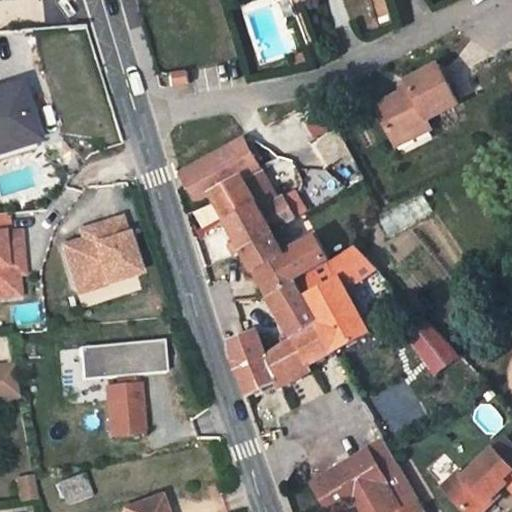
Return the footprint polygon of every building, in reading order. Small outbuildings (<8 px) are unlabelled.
[(391,91),(407,125),(444,109),(442,104),(475,90),(456,51),(424,66),(427,74),(391,91)] [(199,56),(179,60),(183,71),(201,67),(199,56)] [(25,82),(0,89),(0,148),(34,138),(30,121),(25,102),(31,101),(25,82)] [(448,117),(444,109),(407,125),(411,134),(448,117)] [(260,125),(197,164),(214,193),(226,186),(259,236),(293,217),(316,205),(306,189),(282,201),(261,166),(278,155),(260,125)] [(19,205),(0,206),(0,271),(19,269),(17,248),(16,239),(22,238),(19,205)] [(259,236),(294,288),(326,273),(327,274),(360,255),(344,226),(310,242),(293,217),(259,236)] [(123,218),(91,227),(93,236),(85,239),(65,245),(77,282),(105,274),(108,284),(140,274),(123,218)] [(91,227),(82,230),(85,239),(93,236),(91,227)] [(404,269),(389,239),(360,255),(327,274),(347,315),(361,344),(399,324),(378,284),(404,269)] [(300,297),(321,329),(347,315),(327,274),(326,273),(294,288),(300,297)] [(105,274),(77,282),(80,293),(108,284),(105,274)] [(492,345),(450,297),(431,314),(443,327),(473,362),(492,345)] [(335,357),(361,344),(347,315),(321,329),(335,357)] [(242,336),(264,383),(301,362),(292,343),(279,317),(242,336)] [(431,373),(459,357),(442,327),(414,343),(431,373)] [(335,357),(321,329),(292,343),(301,362),(308,378),(338,362),(335,357)] [(0,369),(22,367),(18,335),(0,337),(0,369)] [(83,381),(109,378),(114,434),(148,431),(143,375),(168,373),(165,341),(80,348),(83,381)] [(334,464),(351,495),(372,484),(382,503),(415,485),(428,511),(451,511),(424,459),(406,425),(334,464)] [(483,455),(467,470),(493,500),(511,483),(511,439),(488,461),(483,455)] [(36,476),(33,453),(16,455),(19,478),(36,476)] [(84,476),(58,483),(65,507),(91,499),(84,476)] [(359,511),(363,511),(382,503),(372,484),(351,495),(359,511)] [(167,511),(162,495),(125,506),(127,511),(167,511)]
